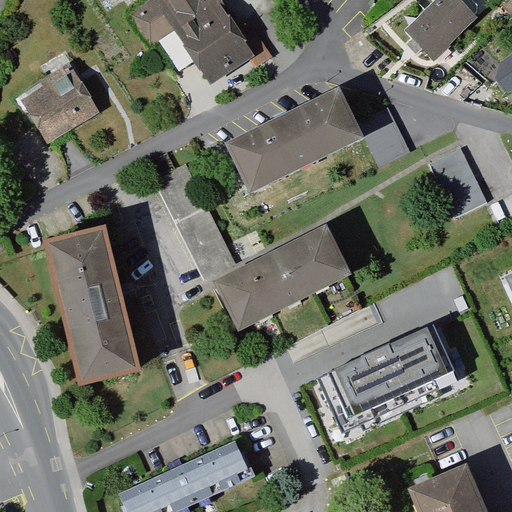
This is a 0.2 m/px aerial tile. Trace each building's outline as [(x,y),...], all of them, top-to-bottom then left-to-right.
[(156,49),(177,36),(213,91),(257,63),(263,71),(273,64),(247,24),(239,30),(219,0),(163,0),(136,18),(156,49)] [(444,0),(408,35),(417,44),(410,50),(420,59),(426,53),(437,64),(480,24),(477,21),(481,17),(481,11),(471,0),(444,0)] [(104,119),(73,69),(45,86),(49,94),(26,108),(52,150),(104,119)] [(339,96),(229,149),(251,196),(361,143),(339,96)] [(392,112),(361,127),(383,171),(414,157),(392,112)] [(468,149),(436,165),(465,225),(498,209),(468,149)] [(239,267),(189,170),(158,185),(208,283),(214,281),(239,267)] [(107,225),(44,240),(80,387),(143,372),(107,225)] [(327,225),(214,281),(238,331),(351,276),(327,225)] [(457,381),(432,327),(317,381),(342,434),(457,381)] [(241,442),(122,498),(129,511),(190,511),(259,480),(241,442)] [(493,511),(473,465),(415,489),(424,511),(493,511)]
